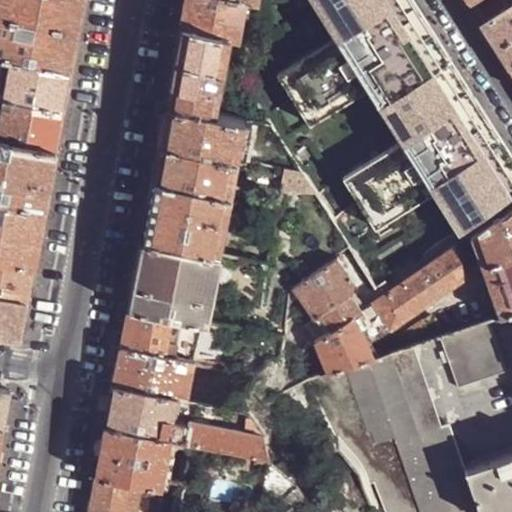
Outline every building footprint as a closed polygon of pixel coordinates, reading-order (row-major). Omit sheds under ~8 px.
[(0,0),(0,55),(2,56),(71,69),(84,0),(83,0),(0,0)] [(184,0),(184,6),(180,27),(229,37),(237,38),(244,0),(184,0)] [(511,156),(449,56),(413,0),(307,0),(330,38),(271,77),(303,127),(363,89),(396,142),(336,180),(368,231),(428,193),(453,233),(511,191),(511,156)] [(488,25),(507,12),(499,0),(495,0),(479,10),(488,25)] [(499,0),(507,12),(511,8),(506,0),(499,0)] [(502,47),(511,63),(511,8),(507,12),(488,25),(502,47)] [(173,64),(165,106),(215,114),(229,37),(180,27),(173,64)] [(68,88),(71,69),(2,56),(0,69),(0,96),(64,109),(68,88)] [(61,125),(64,109),(0,96),(0,138),(56,148),(61,125)] [(162,124),(158,144),(237,157),(244,120),(215,114),(165,106),(162,124)] [(51,176),(56,148),(0,138),(0,199),(45,207),(51,176)] [(156,159),(152,179),(230,192),(237,157),(158,144),(156,159)] [(285,167),(281,192),(313,191),(300,170),(285,167)] [(147,205),(141,239),(219,252),(230,192),(152,179),(147,205)] [(40,233),(45,207),(0,199),(0,259),(35,265),(40,233)] [(511,309),(511,205),(469,235),(498,314),(511,309)] [(277,211),(273,235),(286,238),(290,213),(277,211)] [(135,271),(128,307),(181,317),(206,321),(219,252),(141,239),(135,271)] [(466,276),(455,245),(373,302),(390,329),(466,276)] [(318,317),(331,332),(357,314),(361,311),(350,294),(353,282),(335,255),(293,284),(301,298),(314,319),(318,317)] [(31,283),(35,265),(0,259),(0,298),(28,303),(31,283)] [(289,287),(287,305),(301,298),(293,284),(289,287)] [(25,321),(28,303),(0,298),(0,336),(21,341),(25,321)] [(367,345),(390,329),(373,302),(361,311),(357,314),(367,345)] [(125,325),(121,346),(173,356),(181,317),(128,307),(125,325)] [(316,342),(322,363),(345,355),(367,345),(357,314),(331,332),(316,342)] [(438,335),(449,331),(428,315),(393,339),(397,349),(412,344),(438,335)] [(316,342),(331,332),(318,317),(314,319),(301,327),(316,342)] [(316,342),(301,327),(293,319),(285,327),(281,366),(316,342)] [(504,370),(487,319),(449,331),(438,335),(455,386),(504,370)] [(177,356),(192,359),(195,341),(180,338),(177,356)] [(440,425),(412,344),(397,349),(371,358),(326,374),(302,382),(337,441),(358,460),(365,467),(370,477),(384,511),(478,511),(464,470),(465,469),(454,438),(445,441),(440,425)] [(371,358),(367,345),(345,355),(322,363),(326,374),(371,358)] [(118,362),(113,386),(178,397),(188,399),(195,360),(192,359),(177,356),(173,356),(121,346),(118,362)] [(110,402),(106,425),(172,437),(183,439),(268,455),(270,455),(265,431),(244,427),(190,417),(189,422),(177,420),(174,420),(178,397),(113,386),(110,402)] [(12,390),(0,387),(0,426),(5,427),(8,409),(12,390)] [(174,420),(177,420),(179,417),(184,415),(196,415),(198,401),(188,399),(178,397),(174,420)] [(250,409),(245,409),(244,415),(244,427),(265,431),(254,416),(251,412),(250,411),(250,409)] [(445,441),(454,438),(448,422),(440,425),(445,441)] [(102,450),(97,476),(142,484),(163,488),(172,437),(106,425),(102,450)] [(498,511),(511,507),(511,452),(465,469),(464,470),(478,511),(498,511)] [(261,494),(297,502),(307,494),(270,455),(268,455),(261,494)] [(90,511),(128,511),(130,509),(137,510),(142,484),(97,476),(92,505),(90,511)]
